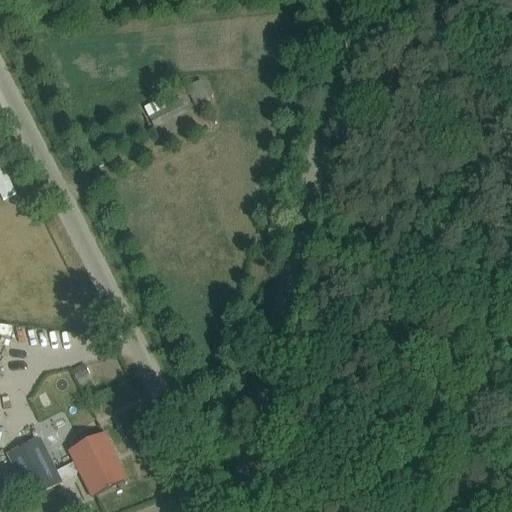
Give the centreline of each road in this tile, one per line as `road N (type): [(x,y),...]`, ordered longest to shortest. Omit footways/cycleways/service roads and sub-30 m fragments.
road 1 (unclassified): [(237,511),(349,0)]
road 2 (unclassified): [(218,511),(0,89)]
